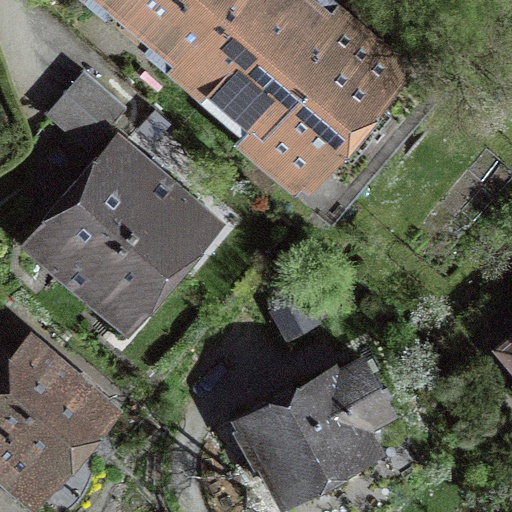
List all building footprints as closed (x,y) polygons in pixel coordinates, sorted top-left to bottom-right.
[(110,0),(185,65),(186,64),(240,0),(110,0)] [(320,0),(240,0),(186,64),(308,169),(397,65),(320,0)] [(443,0),(408,0),(431,18),(445,1),(443,0)] [(478,0),(498,16),(510,0),(478,0)] [(82,69),(64,91),(107,128),(125,106),(82,69)] [(64,91),(45,112),(88,149),(107,128),(64,91)] [(208,216),(122,142),(79,193),(164,266),(208,216)] [(164,266),(79,193),(36,242),(121,316),(164,266)] [(273,309),(288,335),(316,319),(302,294),(273,309)] [(19,366),(0,349),(0,475),(23,495),(97,409),(31,352),(19,366)] [(364,358),(240,427),(255,454),(265,448),(292,496),(306,495),(326,483),(331,474),(323,461),(365,438),(356,423),(389,404),(364,358)]
